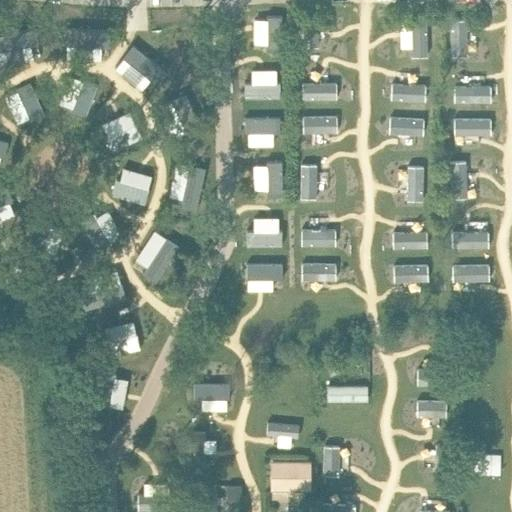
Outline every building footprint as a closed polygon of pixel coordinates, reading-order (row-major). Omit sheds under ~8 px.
[(284,10),(263,11),(264,64),(285,64),(284,10)] [(396,13),(397,27),(440,25),(439,10),(396,13)] [(327,42),(349,43),(349,28),(328,27),(327,42)] [(399,67),(439,69),(439,54),(399,52),(399,67)] [(233,92),(233,107),(283,108),(284,93),(233,92)] [(389,110),(427,112),(428,95),(390,94),(389,110)] [(353,127),(353,100),(302,99),(302,126),(353,127)] [(501,125),(502,110),(451,109),(451,124),(501,125)] [(280,144),(280,132),(241,132),(241,144),(280,144)] [(433,149),(433,135),(397,136),(397,148),(419,147),(419,149),(433,149)] [(497,163),(497,147),(459,146),(458,162),(497,163)] [(307,148),(307,164),(352,165),(352,149),(307,148)] [(254,152),(255,167),(271,166),(270,152),(254,152)] [(434,191),(434,177),(396,176),(395,188),(411,188),(411,199),(425,199),(425,190),(434,191)] [(462,187),(461,199),(496,200),(496,188),(462,187)] [(287,247),(287,208),(288,208),(288,188),(248,189),(248,227),(272,227),(272,248),(287,247)] [(408,211),(409,198),(395,197),(394,210),(408,211)] [(353,223),(352,210),(304,211),(304,224),(353,223)] [(397,251),(432,251),(433,216),(413,215),(413,240),(397,239),(397,251)] [(344,249),(298,247),(297,266),(343,267),(344,249)] [(290,293),(288,260),(251,262),(253,296),(290,293)] [(418,285),(434,285),(434,260),(396,261),(396,286),(391,286),(391,304),(418,304),(418,285)] [(349,268),(308,269),(309,284),(349,283),(349,268)] [(250,342),(271,341),(270,326),(286,325),(285,304),(249,305),(250,342)] [(397,356),(402,427),(457,423),(454,371),(430,373),(429,354),(397,356)] [(311,375),(289,376),(289,388),(312,387),(311,375)] [(326,398),(371,400),(372,384),(327,382),(326,398)] [(467,393),(466,420),(489,421),(490,394),(467,393)] [(315,451),(316,417),(266,416),(266,433),(289,433),(289,450),(315,451)] [(239,440),(202,441),(204,495),(241,494),(239,440)] [(275,489),(316,489),(315,457),(275,458),(275,489)] [(162,468),(152,464),(145,480),(155,484),(162,468)] [(443,481),(443,466),(401,464),(401,479),(443,481)] [(368,483),(367,471),(323,472),(323,484),(368,483)] [(451,511),(452,505),(403,503),(402,511),(451,511)]
